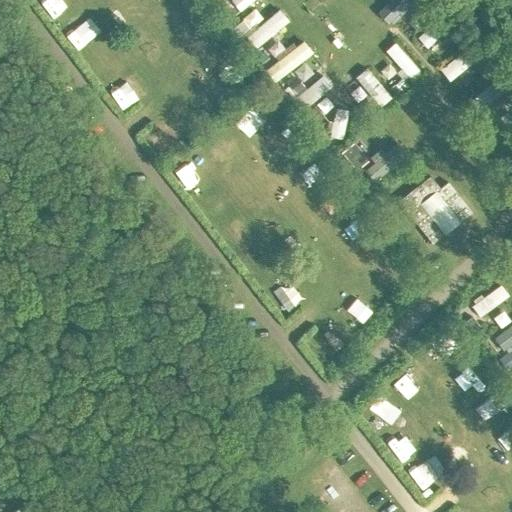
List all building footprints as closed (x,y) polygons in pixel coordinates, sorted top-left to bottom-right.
[(235,14),(254,0),(228,0),(226,2),(235,14)] [(400,17),(410,0),(395,0),(390,11),(400,17)] [(265,39),(287,24),(280,13),(257,29),(265,39)] [(432,46),(456,25),(446,13),(421,34),(432,46)] [(408,68),(417,60),(400,41),(391,49),(408,68)] [(480,44),(448,64),(455,76),(487,56),(480,44)] [(303,108),(337,85),(329,72),(320,78),(309,61),(313,58),(305,46),(275,66),(303,108)] [(361,74),(384,105),(397,95),(373,65),(361,74)] [(115,90),(129,107),(151,89),(137,72),(115,90)] [(473,96),(482,108),(511,86),(511,81),(506,73),(473,96)] [(335,126),(344,130),(353,109),(344,105),(335,126)] [(165,154),(188,136),(175,119),(152,137),(165,154)] [(441,189),(430,174),(394,202),(428,247),(472,213),(449,183),(441,189)] [(511,294),(505,284),(476,302),(484,315),(511,297),(511,294)] [(511,324),(500,334),(508,345),(511,341),(511,324)]
